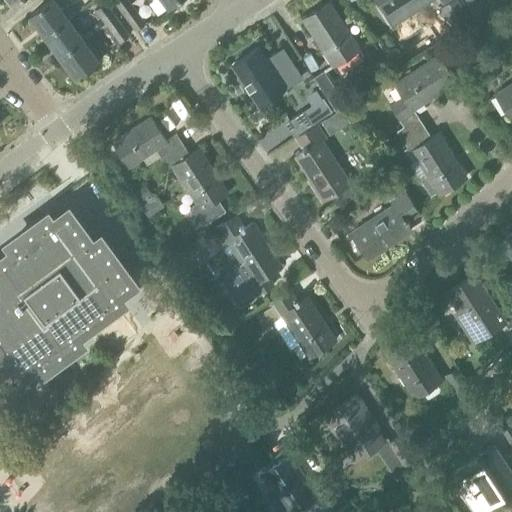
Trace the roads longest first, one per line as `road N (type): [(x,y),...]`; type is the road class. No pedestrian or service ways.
road 1 (residential): [(175,52),(345,289),(361,296),(395,287),(511,175)]
road 2 (unknown): [(245,454),(359,354),(374,320),(371,296)]
road 3 (residential): [(57,132),(175,52)]
